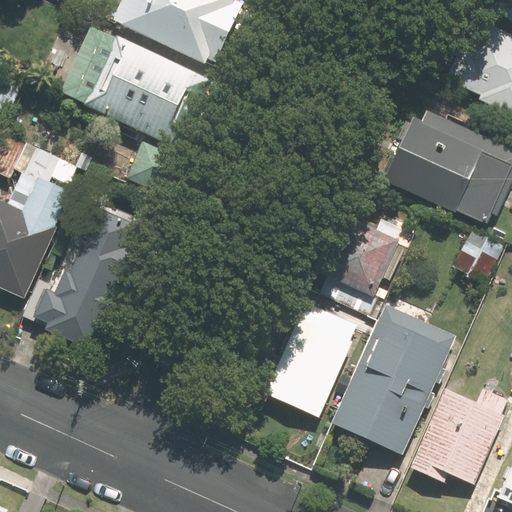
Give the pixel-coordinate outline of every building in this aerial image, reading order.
[(252,6),(237,0),(118,0),(107,26),(219,78),(252,6)] [(511,0),(494,0),(490,6),(511,22),(511,0)] [(511,40),(477,21),(442,85),(511,122),(511,40)] [(212,88),(94,31),(60,101),(178,158),(212,88)] [(511,191),(511,152),(413,108),(379,184),(492,235),(511,191)] [(168,201),(182,168),(139,150),(125,184),(168,201)] [(0,290),(27,302),(77,174),(26,154),(6,204),(0,201),(0,290)] [(38,280),(21,319),(44,329),(42,335),(87,354),(144,225),(115,212),(112,219),(86,207),(51,286),(38,280)] [(365,317),(396,244),(355,226),(323,299),(365,317)] [(503,246),(469,231),(452,271),(485,286),(503,246)] [(433,317),(388,297),(329,430),(402,462),(456,339),(429,327),(433,317)] [(359,327),(305,303),(263,401),(318,424),(359,327)] [(474,490),(508,403),(481,393),(476,407),(441,394),(409,475),(440,487),(444,479),(474,490)] [(511,510),(511,464),(495,503),(511,510)]
